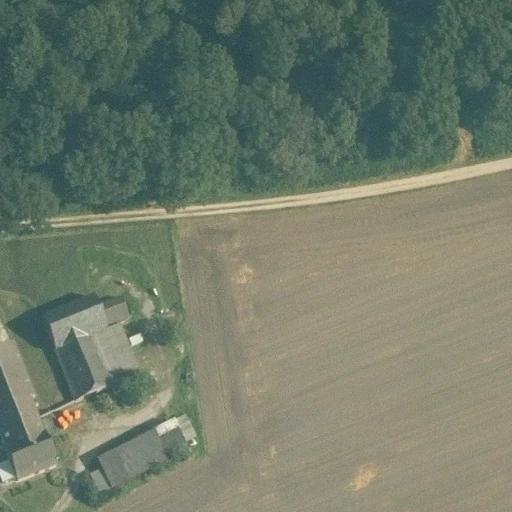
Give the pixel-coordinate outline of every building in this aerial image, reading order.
[(41,319),(66,384),(75,403),(114,387),(94,337),(107,332),(98,310),(93,298),(41,319)] [(94,337),(114,387),(140,377),(120,328),(131,323),(122,300),(98,310),(107,332),(94,337)] [(13,345),(0,350),(0,439),(4,449),(42,434),(37,421),(37,420),(28,401),(33,399),(13,345)] [(33,399),(28,401),(37,420),(37,421),(75,403),(66,384),(33,399)] [(173,423),(150,434),(162,456),(184,445),(173,423)] [(4,449),(4,450),(9,463),(0,466),(0,481),(1,483),(5,485),(16,480),(16,482),(56,466),(43,434),(42,434),(4,449)] [(150,434),(97,461),(112,490),(165,463),(162,456),(150,434)]
